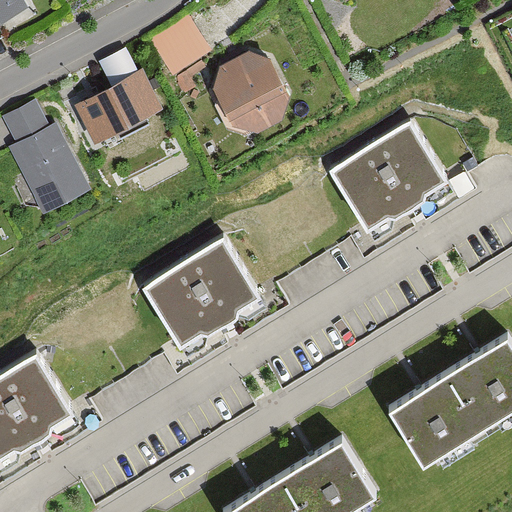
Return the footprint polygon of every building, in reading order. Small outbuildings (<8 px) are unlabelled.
[(0,0),(0,20),(27,7),(23,0),(0,0)] [(248,49),(220,65),(213,85),(232,118),(257,129),(280,117),(289,92),(268,56),(248,49)] [(142,69),(76,103),(93,137),(160,103),(142,69)] [(446,177),(409,114),(330,161),(367,224),(446,177)] [(55,121),(9,144),(42,209),(88,185),(55,121)] [(261,295),(224,232),(145,279),(182,342),(261,295)] [(511,404),(511,336),(508,330),(478,350),(419,386),(390,404),(422,460),(511,404)] [(0,454),(74,411),(36,348),(8,365),(0,369),(0,454)] [(339,511),(376,489),(342,434),(312,453),(254,490),(225,508),(227,511),(339,511)]
